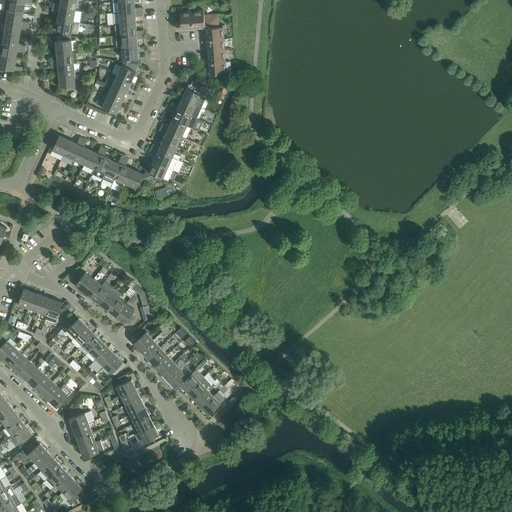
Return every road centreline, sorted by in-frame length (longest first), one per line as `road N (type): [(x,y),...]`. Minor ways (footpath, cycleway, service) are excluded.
road 1 (residential): [(195,437),(123,343),(45,284)]
road 2 (residential): [(57,106),(134,141),(163,75),(162,50)]
road 3 (residential): [(109,494),(0,374)]
road 4 (residential): [(13,189),(73,220),(12,272)]
